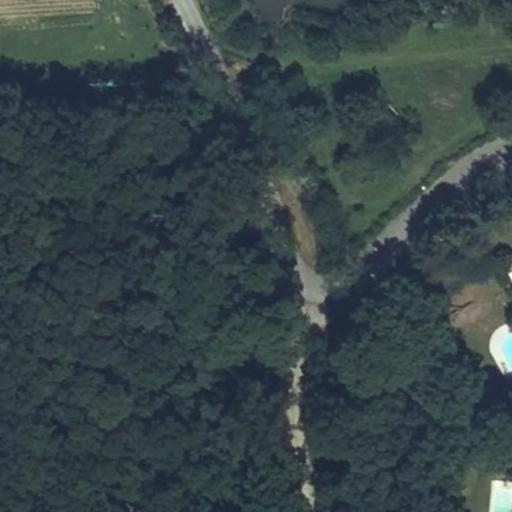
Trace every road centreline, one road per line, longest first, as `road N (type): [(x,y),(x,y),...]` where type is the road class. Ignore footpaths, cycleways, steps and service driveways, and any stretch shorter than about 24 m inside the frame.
road 1 (residential): [(193,0),(261,120),(288,310),(323,314),(472,189),(511,182)]
road 2 (track): [(322,511),(288,310)]
